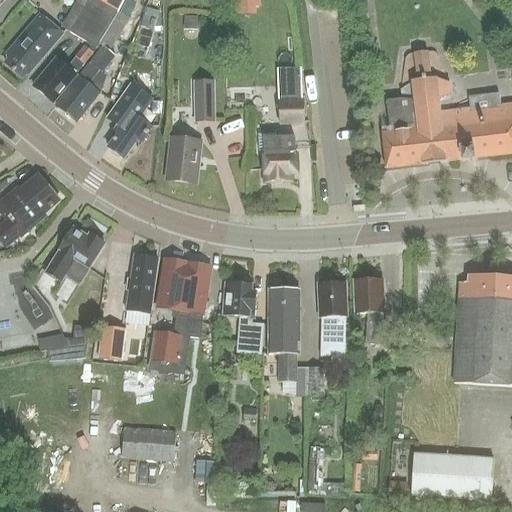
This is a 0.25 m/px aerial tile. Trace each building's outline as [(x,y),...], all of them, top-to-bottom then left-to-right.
[(91,0),(71,33),(96,48),(99,44),(118,13),(125,0),(91,0)] [(125,0),(118,13),(129,20),(136,5),(127,0),(125,0)] [(259,0),(232,0),(234,17),(260,16),(259,0)] [(100,94),(91,87),(114,58),(108,53),(129,20),(118,13),(99,44),(104,48),(56,108),(76,124),(100,94)] [(5,55),(5,56),(10,60),(6,66),(21,79),(26,74),(29,76),(63,35),(39,15),(5,55)] [(184,17),(184,27),(197,27),(197,17),(184,17)] [(57,59),(34,88),(53,104),(85,65),(94,54),(86,47),(77,58),(76,57),(68,68),(57,59)] [(391,136),(383,137),(387,170),(462,161),(462,164),(476,162),(475,159),(511,154),(511,105),(501,107),(500,95),(469,98),(470,111),(442,114),(440,101),(453,97),(451,85),(450,85),(444,73),(441,65),(438,57),(437,56),(436,54),(434,53),(432,53),(429,53),(413,55),(409,56),(407,56),(406,58),(405,60),(404,62),(403,71),(402,83),(401,91),(402,102),(388,103),(391,136)] [(216,123),(215,82),(194,83),(195,123),(216,123)] [(119,135),(109,149),(124,159),(137,139),(142,142),(151,129),(138,120),(151,101),(132,88),(118,107),(127,113),(114,132),(119,135)] [(279,101),(280,125),(306,124),(305,100),(302,100),(279,101)] [(295,139),(279,139),(279,135),(260,136),(261,152),(267,152),(267,159),(264,159),(265,183),(291,181),(291,175),(296,174),(295,139)] [(171,139),(166,182),(196,185),(201,143),(171,139)] [(59,202),(38,177),(20,192),(18,189),(0,204),(0,211),(8,222),(0,228),(0,237),(8,247),(21,237),(44,217),(44,215),(59,202)] [(88,239),(74,230),(47,273),(61,282),(65,275),(79,283),(87,269),(89,271),(105,246),(103,245),(101,239),(97,236),(91,237),(90,236),(88,239)] [(158,261),(135,258),(126,312),(127,312),(149,315),(150,315),(158,261)] [(166,261),(158,308),(179,311),(181,312),(188,265),(166,261)] [(188,265),(181,312),(203,315),(210,268),(188,265)] [(459,285),(454,385),(511,388),(511,279),(509,279),(503,274),(493,274),(487,278),(468,277),(468,285),(459,285)] [(355,281),(355,317),(368,317),(365,346),(380,347),(383,315),(384,315),(384,309),(387,300),(383,300),(383,280),(355,281)] [(224,316),(239,317),(237,355),(262,357),(264,326),(253,325),(253,320),(256,321),(258,294),(251,294),(252,285),(226,284),(224,316)] [(345,284),(319,285),(321,321),(322,321),(321,359),(347,360),(347,320),(345,284)] [(269,290),(269,356),(279,356),(279,384),(283,384),(282,394),(296,397),(296,384),(296,356),(299,356),(299,291),(297,291),(297,288),(285,288),(285,291),(269,290)] [(179,320),(177,336),(190,338),(199,340),(202,324),(203,315),(181,312),(179,320)] [(102,329),(99,361),(122,364),(126,331),(102,329)] [(155,333),(151,363),(155,363),(161,371),(169,372),(175,367),(185,368),(190,338),(177,336),(175,336),(164,335),(155,333)] [(66,348),(48,352),(49,363),(85,360),(88,343),(73,341),(65,341),(66,348)] [(325,370),(309,370),(309,398),(313,398),(313,401),(320,401),(320,398),(325,398),(325,370)] [(244,422),(256,423),(256,409),(244,409),(244,422)] [(123,429),(121,460),(174,464),(176,433),(166,432),(123,429)] [(310,449),(307,496),(321,496),(322,484),(323,474),(319,473),(319,467),(322,467),(323,451),(320,451),(320,450),(310,449)] [(377,463),(378,454),(365,454),(364,463),(377,463)] [(491,501),(494,462),(414,457),(411,496),(491,501)] [(196,462),(195,484),(214,485),(215,463),(196,462)] [(360,466),(351,466),(350,493),(358,493),(360,466)] [(389,483),(389,496),(407,497),(408,484),(389,483)] [(322,484),(321,496),(343,496),(343,485),(322,484)]
